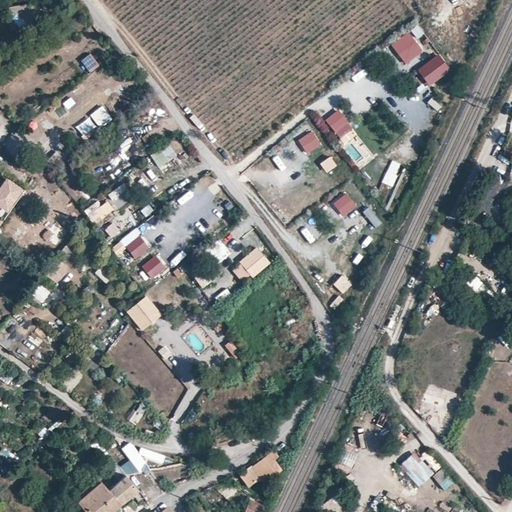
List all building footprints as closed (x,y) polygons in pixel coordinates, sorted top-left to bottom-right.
[(10,22),(36,21),(36,4),(9,6),(10,22)] [(419,25),(411,30),(417,40),(425,34),(419,25)] [(407,65),(425,51),(409,31),(391,45),(407,65)] [(81,60),(90,73),(100,66),(91,53),(81,60)] [(439,53),(417,69),(430,86),(452,71),(439,53)] [(376,97),(364,107),(368,112),(380,101),(376,97)] [(105,107),(92,112),(97,125),(110,119),(105,107)] [(430,129),(438,115),(425,108),(417,121),(430,129)] [(339,109),(326,120),(336,134),(350,123),(339,109)] [(352,128),(337,141),(344,148),(358,135),(352,128)] [(313,130),(297,141),(307,155),(323,144),(313,130)] [(150,155),(160,168),(178,155),(169,142),(150,155)] [(328,173),(338,165),(331,156),(321,164),(328,173)] [(363,174),(373,185),(384,175),(374,164),(363,174)] [(9,181),(0,192),(0,205),(8,211),(23,191),(9,181)] [(319,187),(305,196),(308,202),(323,193),(319,187)] [(347,192),(333,203),(343,217),(358,206),(347,192)] [(94,225),(108,216),(99,201),(85,210),(94,225)] [(145,218),(154,210),(148,204),(140,212),(145,218)] [(150,241),(161,231),(152,220),(141,230),(150,241)] [(302,233),(311,246),(324,237),(314,224),(302,233)] [(50,225),(46,237),(58,241),(61,228),(50,225)] [(125,246),(136,259),(150,248),(139,235),(125,246)] [(211,247),(222,261),(231,253),(220,240),(211,247)] [(121,241),(111,248),(117,256),(126,249),(121,241)] [(271,263),(259,247),(241,261),(253,277),(271,263)] [(152,279),(167,269),(157,254),(142,265),(152,279)] [(48,277),(57,283),(69,266),(60,260),(48,277)] [(195,276),(201,288),(212,282),(206,271),(195,276)] [(480,293),(486,281),(471,273),(465,285),(480,293)] [(344,294),(353,284),(342,275),(333,285),(344,294)] [(335,309),(344,300),(339,295),(330,305),(335,309)] [(163,316),(148,296),(127,312),(142,331),(163,316)] [(430,305),(426,314),(434,318),(438,309),(430,305)] [(136,425),(150,405),(143,401),(130,421),(136,425)] [(156,420),(154,427),(162,429),(164,422),(156,420)] [(367,427),(362,424),(356,438),(362,440),(367,427)] [(42,440),(50,433),(45,427),(37,435),(42,440)] [(121,465),(127,479),(148,470),(136,441),(123,447),(129,462),(121,465)] [(0,456),(13,464),(18,456),(3,447),(0,451),(0,456)] [(274,451),(241,476),(249,489),(260,481),(264,485),(282,472),(275,461),(279,458),(274,451)] [(422,484),(436,471),(416,451),(403,465),(422,484)] [(138,493),(125,477),(111,492),(121,504),(123,507),(138,493)] [(84,511),(87,511),(111,492),(103,483),(79,505),(84,511)] [(112,511),(121,504),(111,492),(87,511),(107,511),(110,510),(112,511)] [(192,509),(206,500),(200,493),(186,501),(192,509)] [(269,505),(271,500),(260,495),(258,500),(266,504),(269,505)] [(262,511),(265,506),(250,500),(244,511),(255,511),(256,511),(262,511)]
